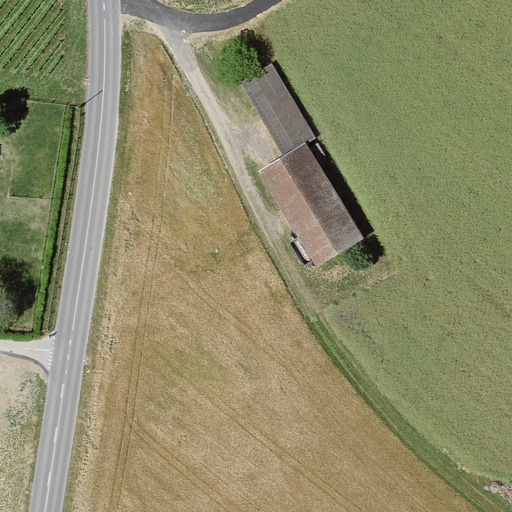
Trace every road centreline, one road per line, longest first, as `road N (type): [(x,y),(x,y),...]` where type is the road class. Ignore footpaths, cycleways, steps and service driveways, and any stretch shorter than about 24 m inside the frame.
road 1 (tertiary): [(74,357),(111,105),(104,0)]
road 2 (track): [(137,0),(201,37),(278,0)]
road 3 (tertiary): [(74,357),(51,511)]
